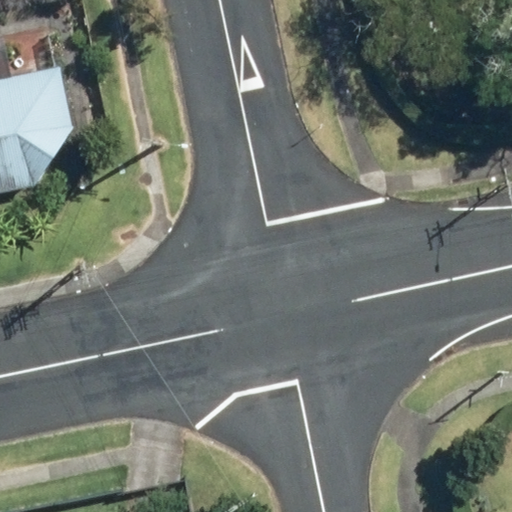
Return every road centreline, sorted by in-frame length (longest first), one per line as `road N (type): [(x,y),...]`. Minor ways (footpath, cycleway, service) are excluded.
road 1 (residential): [(271,314),(209,0)]
road 2 (residential): [(0,370),(271,314)]
road 3 (residential): [(271,314),(511,263)]
road 4 (residential): [(313,511),(271,314)]
